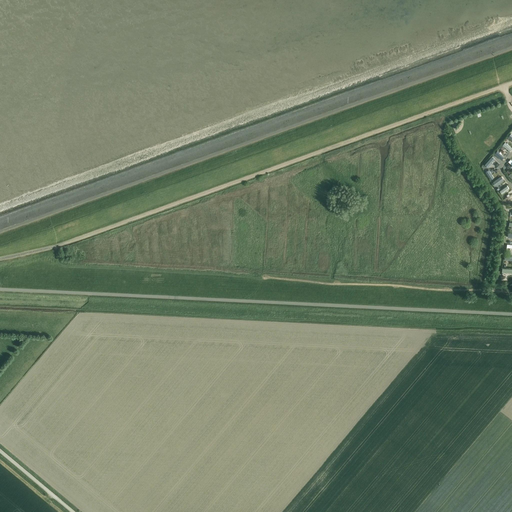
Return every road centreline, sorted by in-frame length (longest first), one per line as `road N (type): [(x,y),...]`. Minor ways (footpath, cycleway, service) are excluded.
road 1 (unclassified): [(511,313),(0,289)]
road 2 (unclassified): [(0,259),(354,140)]
road 3 (residential): [(511,83),(354,140)]
